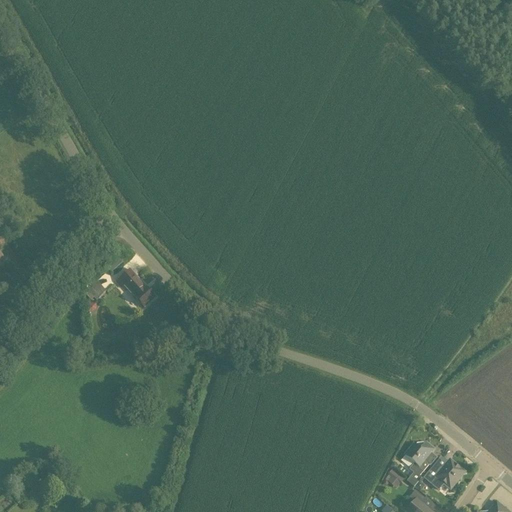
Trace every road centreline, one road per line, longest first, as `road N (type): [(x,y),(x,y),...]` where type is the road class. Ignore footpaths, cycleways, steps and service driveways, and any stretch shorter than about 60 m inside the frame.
road 1 (tertiary): [(490,464),(419,406),(203,316),(111,212)]
road 2 (tertiary): [(111,212),(0,24)]
road 3 (unclassified): [(0,350),(111,212)]
